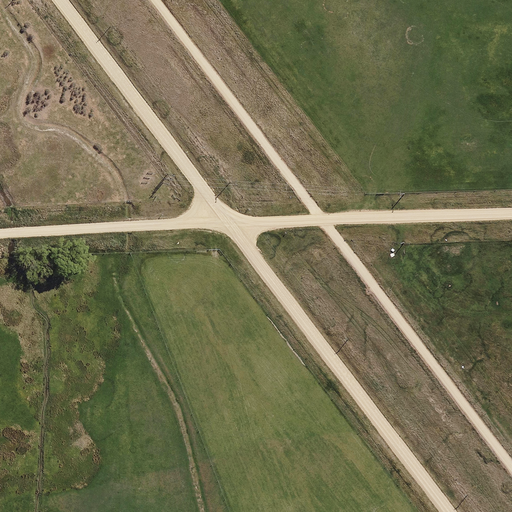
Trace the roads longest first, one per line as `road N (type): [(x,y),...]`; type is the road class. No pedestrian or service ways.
road 1 (unclassified): [(228,221),(451,511)]
road 2 (unclassified): [(228,221),(511,211)]
road 3 (unclassified): [(59,0),(228,221)]
road 4 (unclassified): [(0,233),(228,221)]
